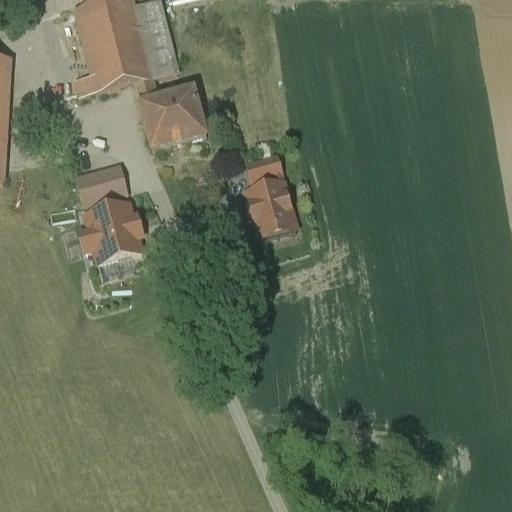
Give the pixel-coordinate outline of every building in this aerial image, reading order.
[(37,13),(37,11),(37,9),(36,7),(34,6),(32,6),(30,6),(28,7),(27,9),(27,11),(27,13),(28,15),(30,16),(32,16),(34,16),(36,14),(37,13)] [(25,14),(25,12),(25,10),(23,9),(22,8),(20,7),(17,8),(16,9),(15,11),(14,13),(15,15),(16,16),(18,17),(20,18),(22,17),(24,16),(25,14)] [(131,7),(75,19),(92,88),(96,104),(96,105),(137,95),(153,91),(134,17),(131,7)] [(159,11),(134,17),(153,91),(178,84),(159,11)] [(10,70),(0,69),(0,194),(3,194),(10,70)] [(92,88),(75,92),(79,108),(96,104),(92,88)] [(153,91),(137,95),(141,114),(164,108),(163,102),(156,104),(153,91)] [(141,114),(140,115),(152,162),(206,148),(194,100),(164,108),(141,114)] [(276,170),(248,178),(252,194),(264,191),(267,200),(283,195),(276,170)] [(78,190),(80,197),(85,217),(126,206),(119,179),(78,190)] [(267,200),(246,206),(258,248),(295,238),(283,195),(267,200)] [(103,283),(153,266),(148,252),(155,250),(141,210),(84,230),(103,283)]
